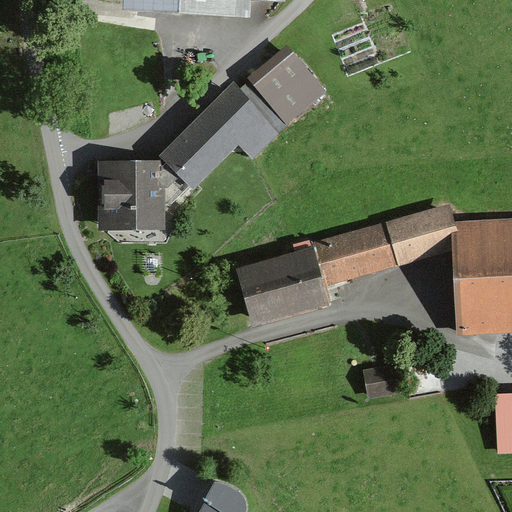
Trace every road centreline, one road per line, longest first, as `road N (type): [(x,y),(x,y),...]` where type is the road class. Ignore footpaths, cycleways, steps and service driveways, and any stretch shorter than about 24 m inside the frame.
road 1 (track): [(511,351),(380,314),(335,314),(155,373)]
road 2 (track): [(300,0),(172,118),(122,140),(55,153)]
road 3 (unclassified): [(31,0),(55,153)]
